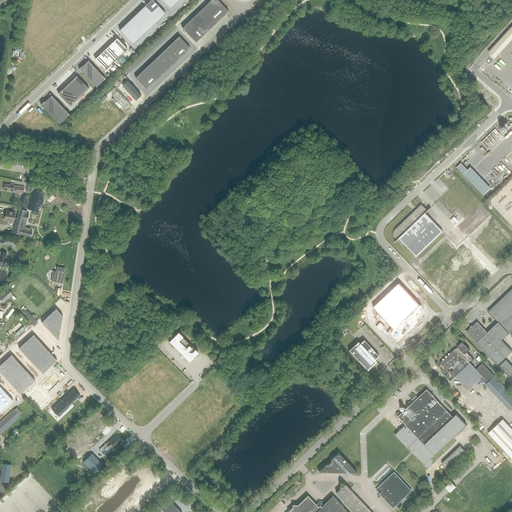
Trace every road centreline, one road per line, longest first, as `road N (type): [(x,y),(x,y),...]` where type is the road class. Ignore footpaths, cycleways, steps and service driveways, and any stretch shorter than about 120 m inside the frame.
road 1 (residential): [(242,11),(96,153),(65,358),(141,437)]
road 2 (residential): [(451,317),(383,244),(380,227),(509,103)]
road 3 (tertiary): [(246,511),(451,317)]
road 4 (residential): [(0,128),(135,0)]
